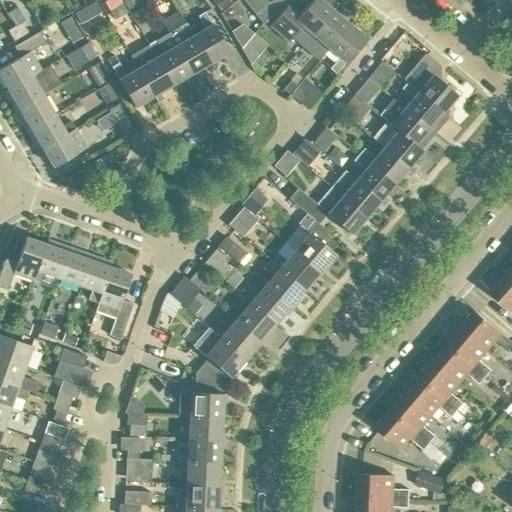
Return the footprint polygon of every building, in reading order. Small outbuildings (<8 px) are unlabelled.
[(118,0),(107,0),(104,2),(108,10),(121,3),(118,0)] [(212,0),(211,1),(220,12),(231,3),(228,0),(212,0)] [(243,0),(262,24),(264,22),(283,7),(285,5),(280,0),(243,0)] [(284,8),(283,7),(264,22),(287,42),(291,38),(302,47),(336,6),(328,0),(311,0),(301,12),(289,2),(284,8)] [(341,11),(336,6),(302,47),(318,60),(327,49),(348,25),(337,16),(341,11)] [(204,29),(192,36),(208,63),(227,52),(211,25),(204,12),(196,17),(204,29)] [(73,25),(69,18),(59,23),(64,31),(73,25)] [(21,23),(14,27),(20,38),(27,34),(21,23)] [(185,23),(167,34),(194,80),(199,77),(196,71),(208,63),(192,36),(185,23)] [(348,25),(327,49),(338,58),(328,69),(335,75),(344,63),(344,64),(365,39),(348,25)] [(14,27),(6,31),(13,42),(20,38),(14,27)] [(253,34),(248,29),(237,42),(240,48),(253,34)] [(0,68),(0,78),(6,90),(30,76),(40,71),(29,52),(44,43),(38,32),(13,47),(19,57),(0,68)] [(167,34),(148,45),(171,85),(184,78),(187,84),(194,80),(167,34)] [(74,50),(82,65),(97,57),(88,42),(74,50)] [(136,69),(153,96),(156,102),(162,99),(159,93),(171,85),(148,45),(130,56),(137,69),(136,69)] [(402,80),(406,83),(441,113),(442,112),(456,96),(432,75),(439,67),(424,54),(402,80)] [(113,56),(106,60),(110,67),(117,63),(113,56)] [(375,69),(389,81),(394,74),(381,62),(375,69)] [(153,96),(136,69),(125,76),(117,63),(110,67),(118,80),(117,80),(133,108),(153,96)] [(90,76),(100,71),(96,64),(86,69),(90,76)] [(14,112),(42,95),(50,90),(43,78),(44,77),(40,71),(30,76),(6,90),(10,96),(6,98),(14,112)] [(359,88),(365,93),(373,84),(367,79),(359,88)] [(282,90),(289,96),(296,86),(290,81),(282,90)] [(296,86),(289,96),(296,102),(309,88),(301,81),(296,86)] [(411,99),(403,109),(433,134),(447,116),(442,112),(441,113),(406,83),(400,89),(411,99)] [(96,90),(104,105),(115,98),(107,84),(96,90)] [(14,112),(25,132),(53,115),(42,95),(14,112)] [(378,116),(385,122),(413,146),(414,145),(419,150),(433,134),(403,109),(392,100),(383,109),(378,116)] [(107,110),(122,136),(133,129),(118,104),(107,110)] [(340,111),(355,124),(360,118),(345,105),(340,111)] [(38,143),(41,149),(65,135),(74,129),(70,122),(60,127),(53,115),(25,132),(33,145),(38,143)] [(391,138),(382,148),(412,173),(416,167),(411,163),(421,151),(419,150),(414,145),(413,146),(385,122),(380,128),(391,138)] [(318,134),(330,144),(336,137),(324,127),(318,134)] [(65,135),(41,149),(52,167),(85,148),(74,129),(65,135)] [(311,161),(296,148),(291,154),(306,167),(311,161)] [(362,149),(357,155),(393,185),(402,173),(408,178),(412,173),(382,148),(374,158),(362,149)] [(91,163),(97,173),(110,165),(104,155),(91,163)] [(363,171),(355,180),(355,181),(384,206),(388,200),(383,196),(393,185),(357,155),(352,161),(363,171)] [(343,171),(329,188),(365,218),(374,206),(380,211),(384,206),(355,181),(355,180),(343,171)] [(288,199),(313,220),(318,224),(326,214),(350,235),(365,218),(329,188),(315,204),(296,189),(288,199)] [(243,205),(252,213),(263,200),(254,193),(243,205)] [(236,215),(251,227),(257,220),(243,207),(236,215)] [(308,233),(293,251),(321,275),(336,257),(325,247),(333,237),(318,224),(313,220),(305,230),(308,233)] [(217,246),(235,262),(243,253),(225,237),(217,246)] [(32,281),(36,271),(35,271),(44,245),(24,238),(15,264),(4,260),(0,271),(0,288),(6,291),(12,274),(32,281)] [(35,271),(36,271),(57,279),(68,248),(53,243),(51,247),(44,245),(35,271)] [(57,279),(79,286),(89,256),(68,248),(57,279)] [(277,255),(271,262),(303,290),(313,278),(316,281),(321,275),(293,251),(284,261),(277,255)] [(203,263),(224,282),(233,271),(212,252),(203,263)] [(97,304),(109,268),(103,265),(104,261),(89,256),(79,286),(91,290),(87,301),(97,304)] [(272,276),(263,286),(291,310),(296,304),(293,302),(303,290),(271,262),(268,260),(262,268),(272,276)] [(132,305),(120,301),(130,275),(109,268),(97,304),(94,312),(114,319),(108,336),(119,340),(132,305)] [(214,287),(195,272),(188,281),(206,296),(214,287)] [(511,282),(505,276),(490,293),(511,311),(511,282)] [(263,286),(249,303),(274,325),(284,313),(286,315),(291,310),(263,286)] [(192,298),(184,308),(193,316),(201,307),(192,298)] [(249,303),(234,321),(262,344),(267,339),(264,336),(274,325),(249,303)] [(511,342),(474,311),(460,328),(487,351),(495,341),(507,352),(511,345),(511,342)] [(16,332),(28,336),(32,325),(20,321),(16,332)] [(234,321),(219,338),(244,360),(254,348),(257,350),(262,344),(234,321)] [(39,335),(52,340),(57,327),(43,322),(39,335)] [(460,328),(446,344),(485,377),(491,370),(479,360),(487,351),(460,328)] [(234,371),(244,360),(219,338),(210,330),(194,348),(206,359),(194,373),(226,386),(237,373),(234,371)] [(60,343),(74,347),(77,338),(63,334),(60,343)] [(0,335),(0,359),(23,367),(31,346),(0,335)] [(446,344),(432,361),(459,384),(467,374),(479,385),(485,377),(446,344)] [(57,360),(81,369),(85,357),(61,349),(57,360)] [(117,364),(119,361),(104,355),(101,363),(109,366),(117,364)] [(0,382),(26,391),(35,394),(38,384),(20,378),(23,367),(0,359),(0,382)] [(432,361),(418,377),(464,416),(470,409),(463,403),(451,393),(459,384),(432,361)] [(177,416),(188,416),(221,418),(222,403),(225,403),(226,386),(194,373),(193,393),(179,392),(177,416)] [(418,377),(404,394),(431,416),(439,407),(458,423),(464,416),(418,377)] [(0,404),(9,408),(13,397),(23,401),(26,391),(0,382),(0,404)] [(57,393),(54,401),(68,406),(71,398),(57,393)] [(404,394),(390,410),(429,443),(435,436),(423,426),(431,416),(404,394)] [(68,406),(54,401),(51,409),(55,411),(65,414),(68,406)] [(0,427),(2,429),(9,408),(0,404),(0,427)] [(429,443),(390,410),(376,427),(402,450),(411,440),(423,450),(429,443)] [(55,411),(52,418),(62,422),(65,414),(55,411)] [(188,416),(187,439),(223,441),(224,434),(220,434),(221,418),(188,416)] [(128,425),(128,436),(144,437),(144,426),(128,425)] [(42,434),(39,442),(53,447),(56,438),(42,434)] [(178,451),(177,461),(219,464),(219,449),(223,449),(223,441),(187,439),(186,452),(178,451)] [(53,447),(39,442),(37,450),(51,455),(53,447)] [(125,451),(125,459),(137,459),(137,451),(125,451)] [(137,459),(125,459),(124,477),(150,478),(151,460),(137,459)] [(185,472),(185,485),(221,487),(221,479),(218,476),(219,464),(177,461),(177,472),(185,472)] [(414,485),(440,494),(445,480),(419,471),(414,485)] [(28,474),(25,482),(40,487),(42,479),(28,474)] [(358,474),(357,496),(408,499),(409,490),(393,489),(393,476),(358,474)] [(40,487),(25,482),(22,490),(37,495),(40,487)] [(177,497),(176,507),(216,509),(217,494),(221,494),(221,487),(185,485),(184,497),(177,497)] [(123,504),(149,506),(149,493),(123,491),(123,504)] [(357,496),(356,511),(391,511),(392,507),(408,508),(408,499),(357,496)]
